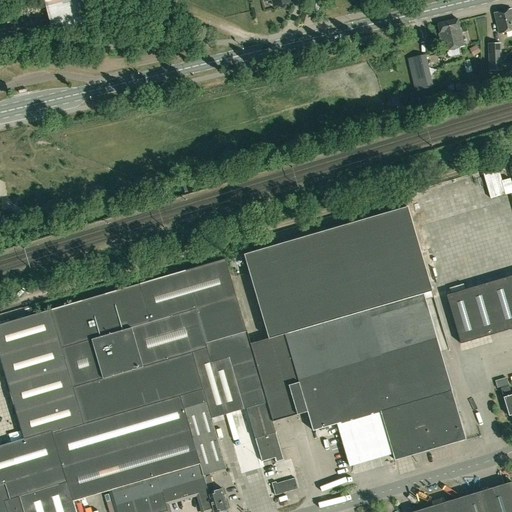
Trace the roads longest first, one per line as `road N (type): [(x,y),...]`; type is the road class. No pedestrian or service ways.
road 1 (track): [(511,154),(0,305)]
road 2 (secondary): [(0,112),(472,0)]
road 3 (unclassified): [(314,511),(511,451)]
